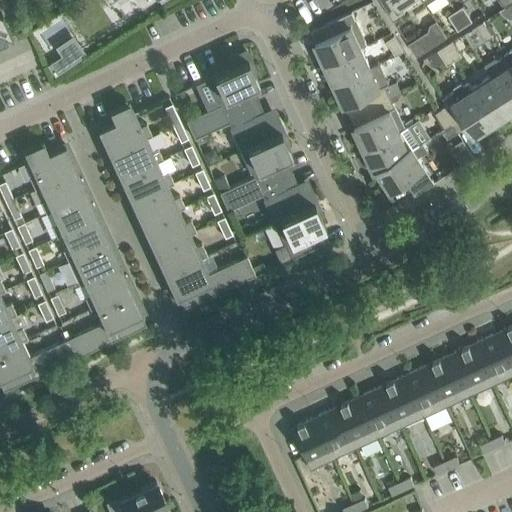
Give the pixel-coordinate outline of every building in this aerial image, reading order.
[(380,0),(394,20),(405,12),(400,5),(407,0),(380,0)] [(511,0),(497,0),(503,8),(511,2),(511,0)] [(466,25),(473,20),(463,6),(456,10),(466,25)] [(458,30),(466,25),(456,10),(449,15),(458,30)] [(2,13),(0,12),(0,41),(7,39),(7,38),(4,37),(5,33),(12,36),(2,13)] [(326,63),(361,47),(366,45),(351,12),(325,24),(331,35),(316,42),(326,63)] [(484,20),(477,25),(486,40),(494,35),(484,20)] [(396,55),(403,50),(394,35),(387,40),(396,55)] [(419,38),(409,44),(416,55),(418,56),(430,48),(424,39),(419,38)] [(445,45),(455,60),(462,55),(453,40),(445,45)] [(448,64),(455,60),(445,45),(438,50),(448,64)] [(335,83),(371,66),(361,47),(326,63),(335,83)] [(236,108),(258,98),(252,85),(259,82),(254,73),(258,71),(258,70),(255,71),(246,51),(230,58),(228,56),(227,56),(232,66),(207,78),(217,101),(219,100),(221,104),(232,99),(236,108)] [(55,75),(73,63),(66,52),(48,64),(55,75)] [(511,106),(511,64),(505,54),(504,56),(500,59),(495,59),(485,65),(491,74),(511,106)] [(371,66),(335,83),(345,104),(360,98),(365,108),(390,96),(385,86),(385,85),(389,83),(380,62),(371,66)] [(495,122),(511,110),(511,106),(491,74),(472,87),(495,122)] [(495,122),(472,87),(469,83),(465,85),(459,85),(454,89),(452,93),(447,96),(448,97),(444,99),(448,104),(453,101),(469,125),(475,135),(495,122)] [(365,147),(401,131),(400,130),(405,127),(390,96),(365,108),(370,119),(355,126),(365,147)] [(240,150),(283,131),(275,114),(267,118),(258,98),(236,108),(232,99),(221,104),(186,120),(195,138),(229,122),(231,126),(229,126),(240,150)] [(141,126),(135,112),(129,101),(110,110),(114,120),(98,128),(102,137),(104,136),(111,151),(109,152),(110,153),(152,133),(147,123),(141,126)] [(445,127),(442,129),(448,138),(469,125),(453,101),(448,104),(443,108),(452,123),(445,127)] [(172,124),(180,121),(172,103),(164,107),(172,124)] [(445,127),(452,123),(443,108),(436,112),(445,127)] [(181,141),(188,138),(180,121),(172,124),(181,141)] [(379,167),(420,143),(408,125),(405,127),(400,130),(401,131),(365,147),(365,148),(366,148),(379,167)] [(269,180),(291,169),(285,157),(292,154),(288,144),(291,143),(291,142),(289,143),(283,131),(240,150),(250,172),(252,172),(254,176),(264,171),(269,180)] [(121,177),(163,157),(158,147),(152,150),(146,137),(152,134),(152,133),(110,153),(113,161),(115,160),(122,175),(120,176),(121,177)] [(48,151),(43,140),(24,149),(35,174),(29,177),(34,188),(76,168),(76,167),(74,168),(67,153),(69,153),(65,143),(48,151)] [(420,143),(379,167),(392,188),(405,179),(415,195),(435,182),(418,156),(428,150),(423,141),(420,143)] [(192,165),(199,162),(191,144),(184,148),(192,165)] [(132,201),(174,181),(169,171),(163,174),(157,161),(163,158),(163,157),(121,177),(124,185),(126,184),(133,199),(131,200),(132,201)] [(45,212),(87,192),(87,191),(85,192),(78,177),(80,176),(76,168),(34,188),(34,189),(41,186),(46,198),(40,201),(45,212)] [(203,189),(210,186),(202,168),(195,172),(203,189)] [(273,222),(316,203),(308,186),(300,190),(298,186),(291,169),(269,180),(264,171),(254,176),(220,192),(228,209),(262,194),(264,198),(262,198),(273,222)] [(0,188),(6,201),(13,198),(5,180),(0,182),(0,188)] [(143,225),(185,205),(180,195),(174,198),(168,185),(174,182),(174,181),(132,201),(135,209),(137,208),(144,223),(142,224),(143,225)] [(56,236),(98,216),(98,215),(96,216),(89,201),(91,200),(87,192),(45,212),(45,213),(52,210),(57,222),(51,225),(56,236)] [(214,213),(221,210),(213,192),(206,196),(214,213)] [(6,201),(14,218),(21,215),(13,198),(6,201)] [(324,243),(325,243),(318,228),(325,225),(321,216),(325,215),(324,214),(322,215),(316,203),(273,222),(284,244),(285,244),(291,257),(324,242),(324,243)] [(154,249),(196,229),(191,219),(185,222),(179,209),(185,206),(185,205),(143,225),(147,233),(148,232),(155,247),(153,248),(154,249)] [(67,260),(110,240),(109,239),(107,240),(100,225),(102,224),(98,216),(56,236),(57,237),(63,234),(69,246),(62,249),(67,260)] [(225,237),(232,234),(224,216),(217,220),(225,237)] [(17,225),(25,242),(32,239),(24,222),(17,225)] [(12,248),(20,245),(11,228),(4,231),(12,248)] [(165,273),(207,254),(202,243),(196,246),(190,233),(196,230),(196,229),(154,249),(158,257),(159,256),(166,271),(164,272),(165,273)] [(78,284),(121,264),(120,263),(118,264),(111,249),(113,248),(110,240),(67,260),(78,284)] [(28,249),(36,266),(43,263),(35,246),(28,249)] [(23,272),(31,269),(23,251),(15,255),(23,272)] [(184,307),(255,274),(247,255),(208,273),(201,257),(207,254),(165,273),(169,281),(170,280),(183,308),(184,307)] [(90,308),(132,288),(131,287),(129,288),(123,273),(124,272),(121,264),(78,284),(79,285),(85,282),(91,294),(85,297),(90,308)] [(39,273),(47,290),(54,287),(46,269),(39,273)] [(34,296),(42,293),(34,275),(26,279),(34,296)] [(0,319),(16,312),(11,302),(5,305),(0,294),(0,291),(5,290),(5,288),(0,290),(0,319)] [(146,325),(147,325),(134,297),(135,296),(132,288),(90,308),(96,306),(104,321),(66,338),(75,357),(145,325),(146,325)] [(50,297),(58,314),(66,311),(58,293),(50,297)] [(45,320),(53,317),(45,299),(37,303),(45,320)] [(0,349),(27,337),(22,326),(27,324),(21,311),(16,313),(16,312),(0,319),(0,349)] [(511,363),(511,324),(497,331),(498,332),(504,346),(510,359),(511,363)] [(493,383),(511,374),(511,363),(510,359),(504,346),(498,332),(497,331),(474,342),(476,347),(493,383)] [(75,357),(66,338),(28,356),(21,340),(27,337),(0,349),(0,382),(4,391),(5,391),(4,390),(75,357)] [(470,394),(493,383),(476,347),(474,342),(451,352),(455,361),(470,394)] [(448,404),(470,394),(455,361),(451,352),(428,363),(433,374),(448,404)] [(425,415),(448,404),(433,374),(428,363),(406,373),(410,384),(425,415)] [(402,426),(425,415),(410,384),(406,373),(383,384),(387,392),(402,426)] [(379,436),(402,426),(387,392),(383,384),(360,395),(362,400),(379,436)] [(356,447),(379,436),(362,400),(360,395),(337,405),(339,409),(356,447)] [(333,457),(356,447),(339,409),(337,405),(314,416),(316,421),(333,457)] [(310,468),(333,457),(316,421),(314,416),(291,427),(297,440),(310,468)] [(495,447),(506,442),(503,435),(497,437),(492,440),(495,447)] [(484,452),(495,447),(492,440),(485,442),(481,445),(484,452)] [(449,468),(460,463),(457,456),(452,458),(446,461),(449,468)] [(438,473),(449,468),(446,461),(435,466),(436,469),(438,473)] [(404,489),(414,484),(411,477),(406,479),(400,482),(404,489)] [(126,511),(145,511),(166,502),(156,480),(120,497),(126,511)] [(393,494),(404,489),(400,482),(389,487),(391,490),(393,494)] [(358,510),(369,505),(365,498),(360,501),(354,503),(358,510)] [(165,511),(162,505),(166,503),(166,502),(145,511),(165,511)] [(345,511),(354,511),(358,510),(354,503),(343,508),(345,511)]
